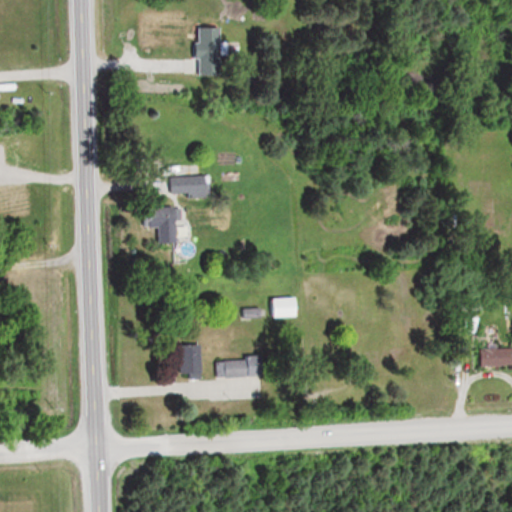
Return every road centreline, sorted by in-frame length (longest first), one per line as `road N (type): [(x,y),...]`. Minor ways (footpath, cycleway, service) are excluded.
road 1 (residential): [(0,459),(511,432)]
road 2 (tertiary): [(93,511),(75,0)]
